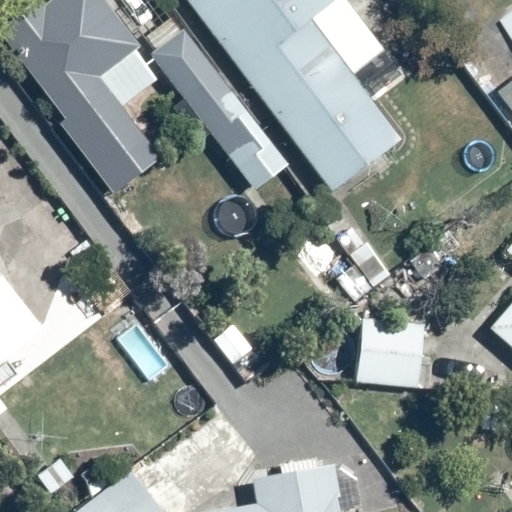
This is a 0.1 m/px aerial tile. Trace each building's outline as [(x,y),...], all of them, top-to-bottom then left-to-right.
[(33,0),(31,0),(0,24),(0,43),(58,119),(53,124),(92,175),(138,140),(91,79),(134,47),(97,0),(47,0),(38,7),(33,0)] [(180,0),(327,193),(397,140),(305,20),(331,0),(180,0)] [(511,11),(503,18),(511,29),(511,11)] [(0,358),(38,328),(0,281),(0,358)] [(511,299),(485,330),(511,353),(511,299)] [(418,321),(357,317),(353,384),(414,387),(418,321)] [(53,511),(74,511),(94,497),(74,470),(67,476),(51,454),(25,474),(53,511)] [(251,504),(206,511),(333,511),(325,467),(247,481),(251,504)] [(94,497),(74,511),(154,511),(126,473),(94,497)]
